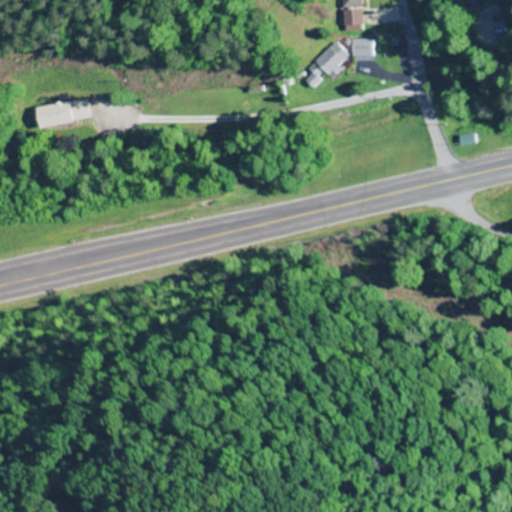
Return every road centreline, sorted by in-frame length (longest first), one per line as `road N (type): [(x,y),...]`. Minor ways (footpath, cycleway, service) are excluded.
road 1 (trunk): [(0,286),(511,172)]
road 2 (residential): [(138,123),(415,91)]
road 3 (residential): [(451,186),(415,91),(393,0)]
